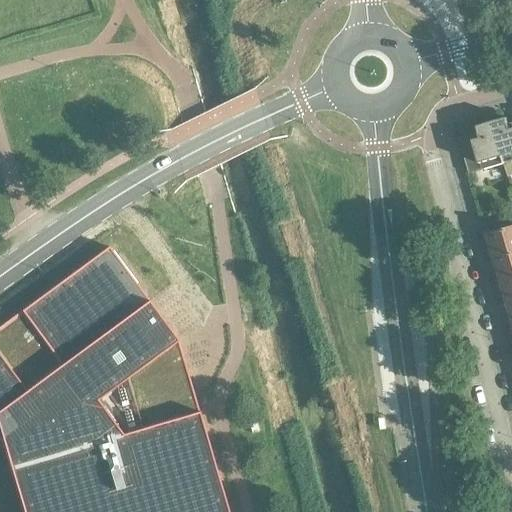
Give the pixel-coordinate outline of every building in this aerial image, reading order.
[(511,175),(511,128),(510,129),(506,117),(491,122),(504,164),(508,177),(511,175)] [(481,171),(504,164),(491,122),(476,126),(480,138),(472,140),(481,171)] [(460,144),(469,174),(481,171),(472,140),(460,144)] [(511,226),(486,234),(493,258),(511,252),(511,226)] [(0,357),(0,438),(1,438),(22,511),(227,511),(198,412),(121,435),(96,401),(177,341),(148,301),(108,247),(21,311),(60,365),(25,391),(0,357)] [(511,252),(493,258),(500,281),(511,277),(511,252)] [(511,277),(500,281),(507,304),(511,302),(511,277)]
